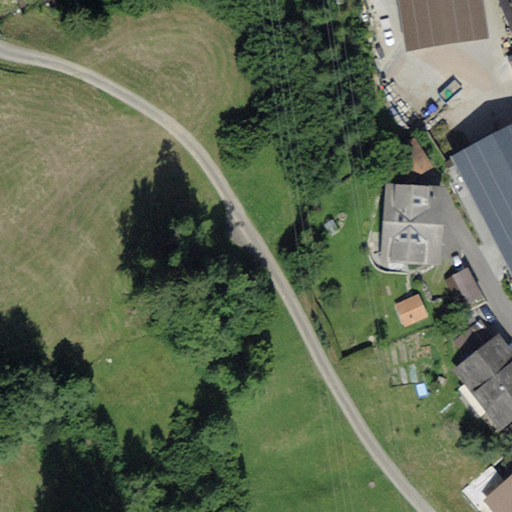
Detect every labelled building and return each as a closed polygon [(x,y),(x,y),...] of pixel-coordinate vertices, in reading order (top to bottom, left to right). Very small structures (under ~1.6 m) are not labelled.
[(464,0),(413,0),(420,40),(469,32),(464,0)] [(511,31),(486,41),(491,54),(511,46),(511,31)] [(414,144),(395,157),(408,178),(427,165),(414,144)] [(511,145),(472,166),(511,243),(511,145)] [(431,258),(435,197),(394,195),(390,255),(431,258)] [(412,301),(390,309),(399,332),(421,324),(412,301)] [(461,373),(499,422),(511,412),(511,363),(480,323),(455,341),(472,364),(461,373)] [(511,511),(511,494),(495,509),(496,511),(511,511)]
